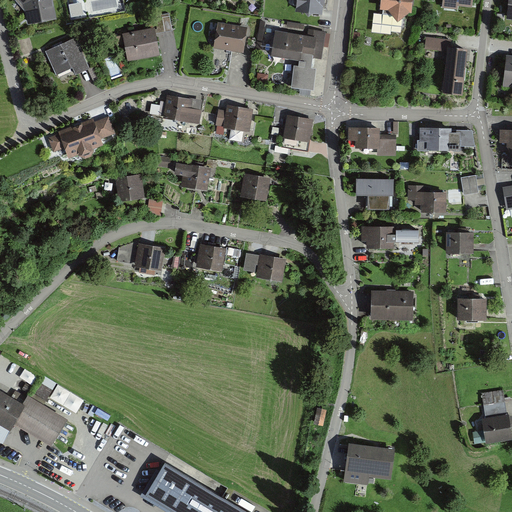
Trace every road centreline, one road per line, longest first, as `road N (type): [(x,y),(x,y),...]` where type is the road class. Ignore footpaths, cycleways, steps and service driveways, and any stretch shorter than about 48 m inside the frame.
road 1 (residential): [(0,336),(94,244),(164,223),(292,243),(311,254),(353,314)]
road 2 (residential): [(0,25),(27,130),(159,80),(335,112)]
road 3 (residential): [(353,314),(335,112)]
road 4 (residential): [(315,511),(351,364),(353,314)]
road 5 (residential): [(477,115),(511,301)]
road 6 (residential): [(335,112),(477,115)]
